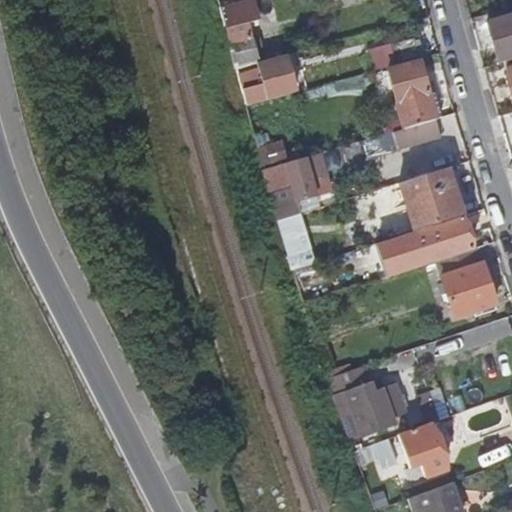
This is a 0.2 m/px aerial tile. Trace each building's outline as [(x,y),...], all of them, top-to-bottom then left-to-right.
[(251,1),(219,9),(234,65),(253,58),(245,25),(256,21),(251,1)] [(511,59),(511,16),(487,24),(498,64),(511,59)] [(395,66),(418,60),(413,39),(389,46),(390,47),(395,66)] [(367,53),(372,73),(395,66),(390,47),(367,53)] [(284,57),(269,61),(278,99),(293,95),(284,57)] [(269,61),(235,70),(245,108),(278,99),(269,61)] [(405,130),(434,121),(418,62),(388,71),(405,130)] [(439,140),(434,121),(405,130),(402,130),(407,150),(439,140)] [(317,155),(262,170),(267,185),(288,179),(296,206),(315,201),(310,182),(323,178),(317,155)] [(461,217),(446,169),(398,184),(413,232),(423,229),(461,217)] [(473,250),(461,217),(423,229),(430,249),(445,245),(449,257),(473,250)] [(423,229),(413,232),(375,245),(387,277),(436,262),(449,257),(445,245),(430,249),(423,229)] [(478,248),(473,250),(449,257),(436,262),(452,317),(494,304),(478,248)] [(364,366),(327,379),(334,399),(371,386),(364,366)] [(371,386),(334,399),(354,452),(387,440),(398,436),(430,425),(435,423),(428,403),(404,410),(396,386),(374,394),(371,386)] [(430,425),(398,436),(410,469),(421,465),(425,476),(446,468),(430,425)] [(387,440),(354,452),(360,466),(392,454),(387,440)] [(461,511),(452,483),(412,499),(415,511),(461,511)]
